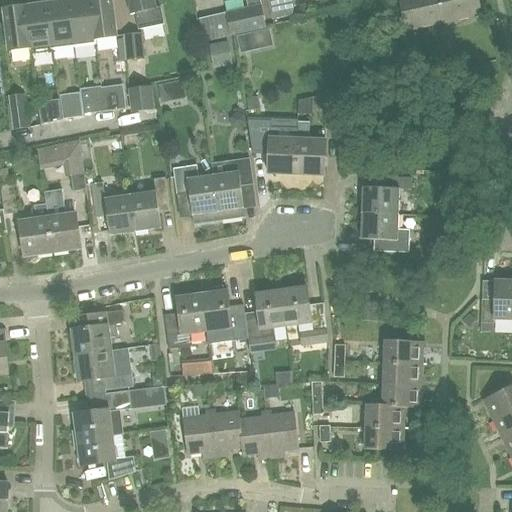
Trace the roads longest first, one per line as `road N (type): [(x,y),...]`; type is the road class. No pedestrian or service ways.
road 1 (residential): [(39,291),(262,247),(316,228)]
road 2 (residential): [(99,511),(194,489),(380,498)]
road 3 (residential): [(40,511),(39,291)]
